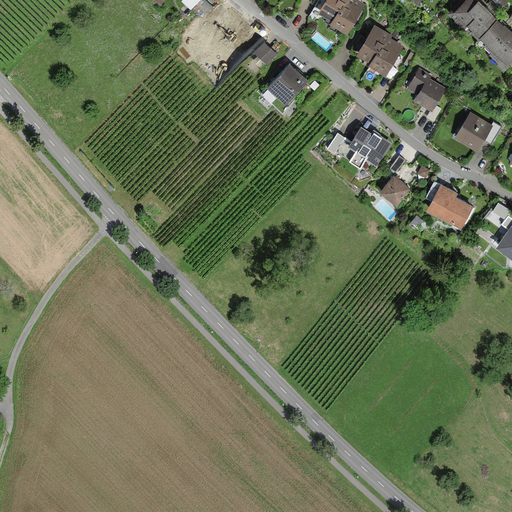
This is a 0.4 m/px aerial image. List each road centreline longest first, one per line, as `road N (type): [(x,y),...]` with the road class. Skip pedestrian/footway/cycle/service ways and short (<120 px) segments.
road 1 (secondary): [(0,82),(196,301),(413,511)]
road 2 (residential): [(241,0),(417,144),(511,197)]
road 3 (track): [(116,217),(55,283),(17,349),(0,459)]
